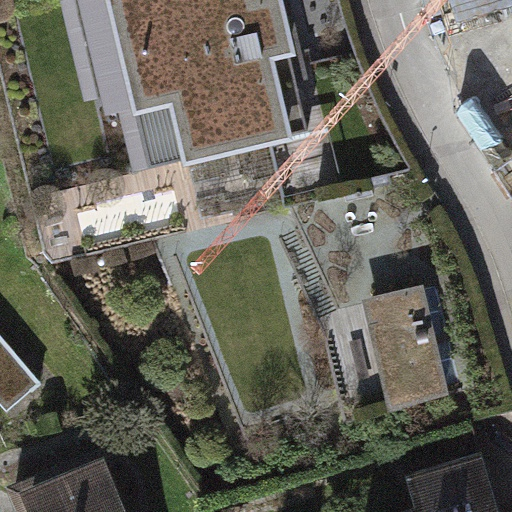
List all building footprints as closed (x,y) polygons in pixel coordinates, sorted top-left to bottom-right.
[(271,0),(27,0),(0,6),(0,70),(46,276),(320,215),(271,0)] [(366,298),(392,409),(456,394),(430,283),(366,298)] [(0,432),(46,391),(0,339),(0,432)] [(424,510),(417,511),(502,511),(485,460),(416,483),(424,510)] [(129,511),(115,478),(33,511),(129,511)]
